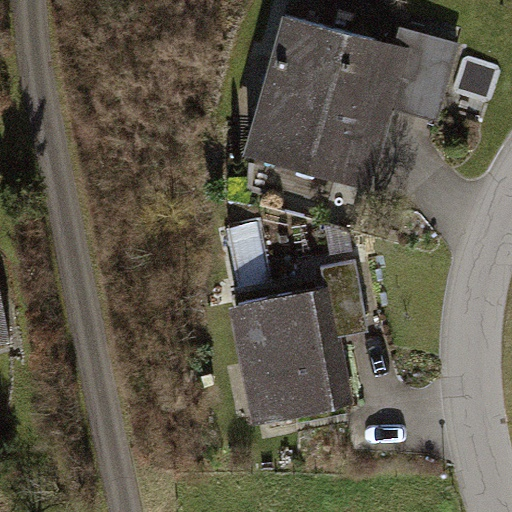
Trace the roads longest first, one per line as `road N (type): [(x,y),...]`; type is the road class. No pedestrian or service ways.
road 1 (residential): [(129,511),(37,68),(31,0)]
road 2 (tertiary): [(500,511),(478,426),(477,328),(491,252),(511,207)]
